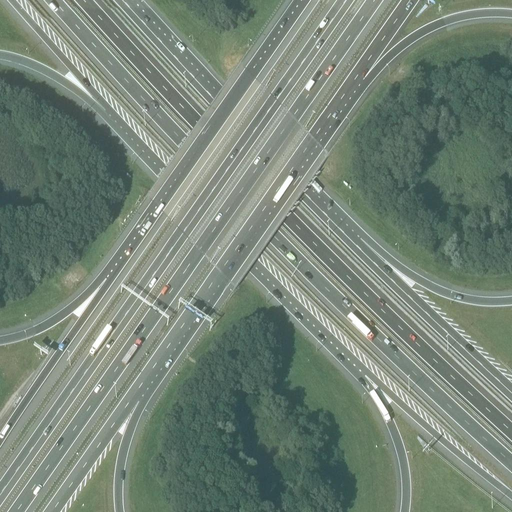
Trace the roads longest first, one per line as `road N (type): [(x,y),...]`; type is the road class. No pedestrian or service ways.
road 1 (motorway): [(55,0),(296,258),(511,462)]
road 2 (motorway): [(17,511),(375,0)]
road 3 (motorway): [(511,428),(305,233),(83,0)]
road 4 (motorway): [(345,0),(0,495)]
road 5 (motorway): [(135,394),(361,71)]
road 6 (motorway): [(104,110),(365,376)]
road 7 (motorway): [(303,0),(105,279)]
road 8 (motorway): [(354,243),(123,0)]
road 9 (motorway): [(511,392),(354,243)]
road 10 (motorway): [(105,279),(0,440)]
road 11 (motorway): [(365,376),(511,497)]
road 12 (motorway): [(511,300),(452,295),(354,243)]
road 13 (motorway): [(361,71),(448,20),(511,14)]
road 14 (motorway): [(11,0),(104,110)]
road 15 (motorway): [(52,511),(135,394)]
road 16 (motorway): [(365,376),(397,441),(405,511)]
road 17 (motorway): [(105,279),(33,332),(0,341)]
road 18 (motorway): [(118,511),(116,479),(135,394)]
